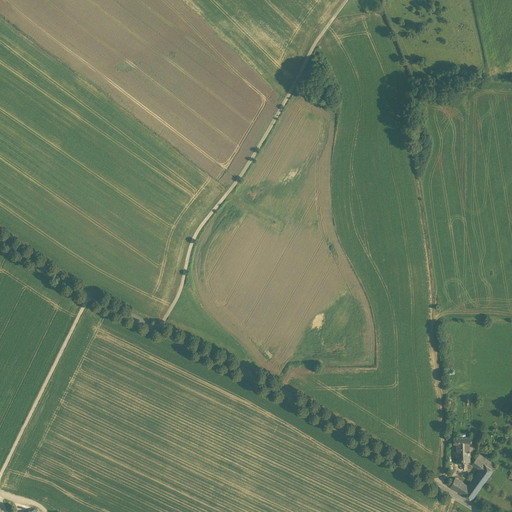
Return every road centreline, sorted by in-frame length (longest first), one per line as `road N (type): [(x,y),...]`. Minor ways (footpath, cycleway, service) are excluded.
road 1 (secondary): [(480,511),(278,388),(89,295)]
road 2 (track): [(346,0),(262,142),(196,229),(174,304),(156,330)]
road 3 (unclassified): [(0,476),(89,295)]
road 4 (track): [(442,477),(436,317)]
